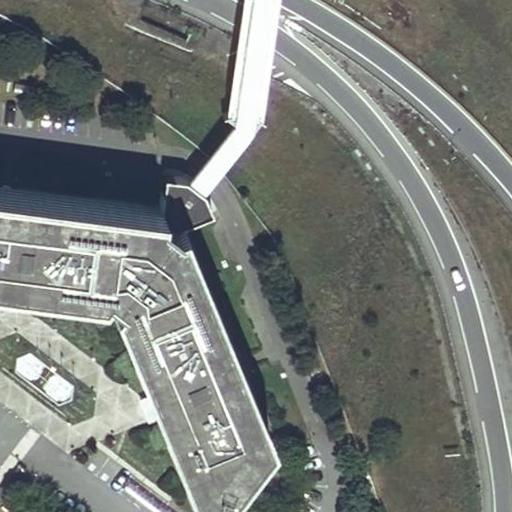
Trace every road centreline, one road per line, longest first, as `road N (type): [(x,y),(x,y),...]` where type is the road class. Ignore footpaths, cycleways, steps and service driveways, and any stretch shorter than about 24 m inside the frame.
road 1 (motorway): [(207,0),(271,33),(335,88),(432,217),(485,385),(504,511)]
road 2 (motorway): [(290,0),(408,79),(511,184)]
